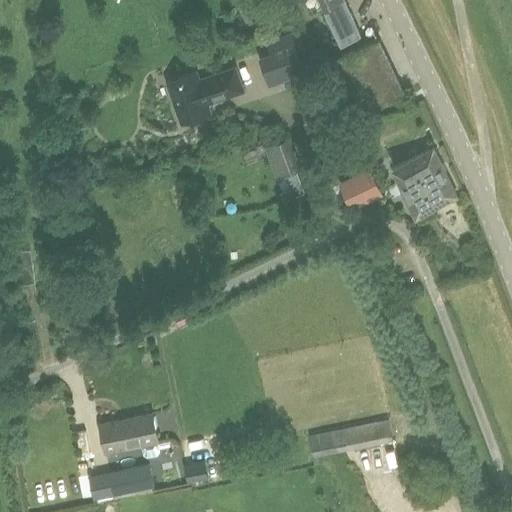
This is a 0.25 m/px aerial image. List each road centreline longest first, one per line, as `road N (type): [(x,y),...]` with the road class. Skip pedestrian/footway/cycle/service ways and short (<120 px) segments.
road 1 (track): [(511,506),(418,255),(396,223),(326,235),(0,387)]
road 2 (tertiary): [(511,282),(380,0)]
road 3 (track): [(489,222),(486,157),(457,0)]
